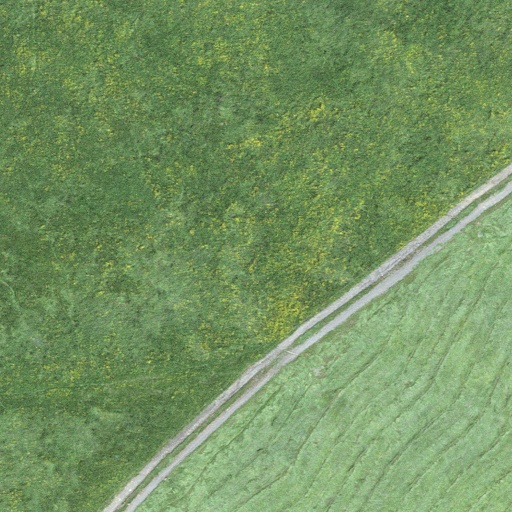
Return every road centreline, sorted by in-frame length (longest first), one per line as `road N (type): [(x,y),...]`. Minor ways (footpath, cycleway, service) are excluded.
road 1 (track): [(0,392),(134,379),(294,347)]
road 2 (track): [(114,511),(185,437),(294,347)]
